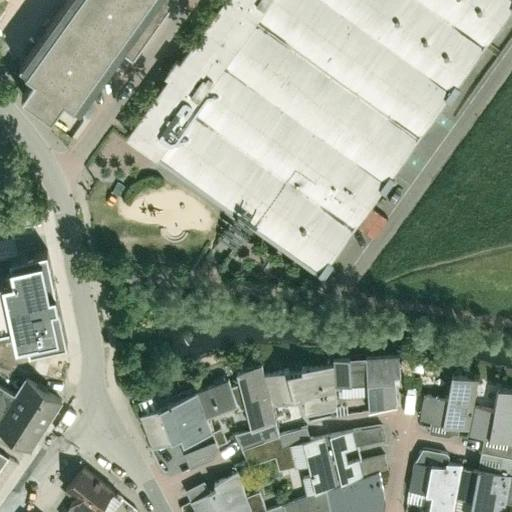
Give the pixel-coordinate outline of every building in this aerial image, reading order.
[(70,0),(27,62),(43,73),(29,92),(56,111),(70,92),(84,102),(156,0),(70,0)] [(511,0),(220,0),(125,131),(160,156),(248,220),(318,271),(511,2),(511,0)] [(68,340),(49,248),(6,256),(10,275),(0,277),(0,328),(14,325),(18,341),(29,338),(30,347),(68,340)] [(263,366),(237,373),(251,426),(278,419),(275,407),(301,399),(306,413),(339,410),(338,388),(352,386),(349,358),(334,360),(336,370),(293,373),(291,367),(265,375),(263,366)] [(401,358),(360,359),(360,385),(368,385),(368,392),(369,410),(398,409),(397,378),(402,378),(401,358)] [(511,387),(499,385),(494,410),(474,406),(478,381),(450,376),(445,399),(427,395),(422,421),(470,430),(469,438),(485,441),(511,445),(511,387)] [(0,432),(31,451),(63,400),(25,377),(15,393),(0,383),(0,432)] [(227,380),(141,415),(154,449),(180,439),(183,447),(216,434),(209,419),(238,407),(227,380)] [(302,465),(310,493),(380,474),(390,471),(386,457),(363,463),(360,450),(386,442),(381,427),(357,434),(314,446),(310,431),(246,449),(251,465),(279,457),(283,470),(302,465)] [(452,455),(419,448),(410,490),(430,494),(426,511),(453,511),(456,498),(469,501),(466,511),(503,511),(506,502),(511,503),(511,445),(485,441),(480,466),(462,462),(461,469),(450,466),(452,455)] [(0,469),(9,456),(0,450),(0,469)] [(96,511),(114,489),(86,468),(68,491),(74,496),(71,501),(73,502),(85,511),(96,511)] [(249,493),(240,474),(188,497),(194,511),(288,511),(285,500),(267,507),(261,489),(249,493)] [(288,511),(390,511),(380,474),(310,493),(285,500),(288,511)] [(85,511),(73,502),(65,511),(85,511)]
